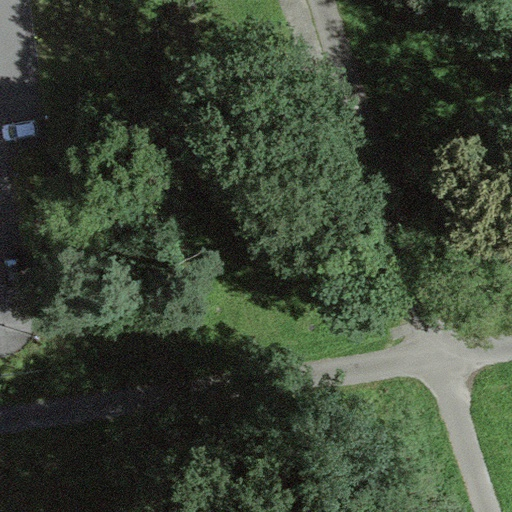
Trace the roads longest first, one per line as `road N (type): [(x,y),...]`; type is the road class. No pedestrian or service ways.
road 1 (track): [(491,511),(319,0)]
road 2 (track): [(0,427),(511,354)]
